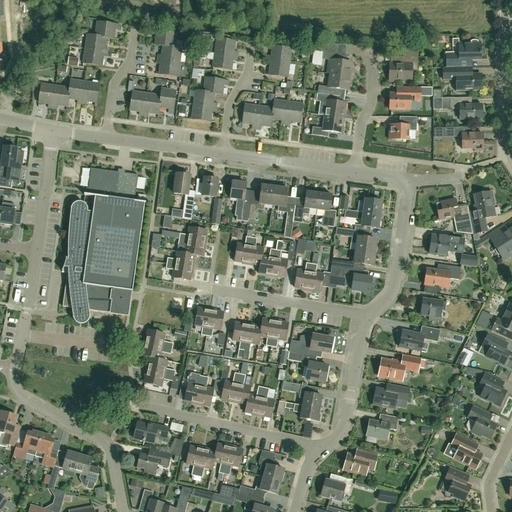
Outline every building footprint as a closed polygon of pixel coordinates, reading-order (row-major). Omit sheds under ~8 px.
[(95,37),(106,39),(113,40),(115,30),(118,30),(119,26),(97,23),(95,37)] [(155,45),(182,49),(173,48),(175,34),(154,31),(153,35),(157,35),(155,45)] [(87,36),(85,49),(107,53),(108,49),(104,48),(106,39),(95,37),(87,36)] [(215,53),(237,57),(238,53),(234,52),(235,42),(217,39),(215,53)] [(446,68),(460,68),(461,68),(461,61),(480,60),(480,53),(479,53),(479,43),(458,43),(458,39),(452,39),(452,47),(458,47),(458,54),(446,54),(446,68)] [(158,56),(158,60),(180,63),(182,49),(155,45),(155,46),(163,47),(162,56),(158,56)] [(321,53),(323,53),(322,60),(332,61),(330,74),(350,77),(352,63),(344,62),(343,55),(335,54),(336,45),(322,45),(321,53)] [(267,61),(289,63),(291,49),(273,47),(271,57),(267,56),(267,61)] [(107,53),(85,49),(83,64),(102,67),(103,56),(107,57),(107,53)] [(404,50),(404,58),(402,58),(402,64),(390,64),(390,81),(410,81),(410,70),(417,70),(417,50),(404,50)] [(207,59),(214,60),(213,68),(231,71),(233,60),(237,61),(237,57),(215,53),(208,52),(207,59)] [(69,59),(69,69),(81,69),(81,59),(69,59)] [(180,63),(158,60),(157,64),(161,65),(159,75),(177,77),(180,63)] [(287,78),(289,63),(267,61),(266,65),(270,66),(269,75),(287,78)] [(455,91),(481,90),(481,76),(467,77),(467,75),(460,75),(460,68),(446,68),(442,68),(443,80),(455,80),(455,91)] [(318,94),(333,96),(335,96),(336,89),(348,91),(350,77),(330,74),(328,88),(319,86),(318,94)] [(195,91),(222,95),(223,85),(227,86),(228,81),(206,78),(203,92),(195,91)] [(82,105),(86,83),(71,81),(70,89),(69,99),(78,101),(77,104),(82,105)] [(86,83),(82,105),(86,105),(86,102),(97,104),(99,85),(86,83)] [(53,109),(56,87),(41,85),(39,103),(49,104),(49,108),(53,109)] [(69,99),(70,89),(56,87),(53,109),(57,109),(57,106),(67,107),(69,99)] [(432,88),(420,88),(397,87),(397,94),(390,94),(389,110),(409,110),(410,102),(420,102),(420,96),(432,96),(432,88)] [(147,95),(143,116),(147,117),(148,114),(158,115),(162,89),(161,97),(147,95)] [(162,89),(158,115),(159,108),(169,109),(168,113),(172,113),(176,91),(162,89)] [(193,106),(216,109),(217,104),(213,104),(214,94),(222,95),(195,91),(193,106)] [(147,95),(132,92),(129,111),(139,112),(139,115),(143,116),(147,95)] [(346,104),(336,102),(332,102),(333,96),(318,94),(317,94),(316,102),(326,103),(324,116),(344,119),(346,104)] [(433,110),(449,109),(458,109),(459,120),(482,119),(481,105),(462,105),(461,98),(433,98),(433,110)] [(273,109),(272,120),(282,121),(281,125),(285,126),(289,103),(274,101),(273,109)] [(289,103),(285,126),(289,126),(290,122),(300,123),(302,105),(289,103)] [(256,130),(259,107),(244,105),(242,124),(252,125),(251,129),(256,130)] [(216,109),(193,106),(191,120),(210,122),(211,112),(215,113),(216,109)] [(351,113),(361,116),(364,109),(353,106),(351,113)] [(259,107),(256,130),(260,130),(260,126),(271,128),(272,120),(273,109),(259,107)] [(344,119),(324,116),(322,129),(312,127),(311,136),(328,138),(329,131),(342,133),(344,119)] [(417,131),(417,118),(405,117),(404,126),(389,126),(389,140),(409,141),(409,131),(417,131)] [(454,137),(461,137),(462,149),(474,149),(474,152),(482,152),(482,134),(474,134),(474,128),(454,128),(444,128),(444,136),(454,136),(454,137)] [(1,167),(14,169),(20,169),(20,166),(15,166),(17,149),(4,148),(1,167)] [(18,183),(20,169),(14,169),(1,167),(0,170),(0,169),(0,187),(6,188),(7,181),(18,183)] [(114,200),(118,172),(91,169),(87,195),(87,196),(114,200)] [(131,174),(118,172),(114,200),(134,203),(134,202),(138,175),(131,174)] [(185,195),(182,219),(191,221),(195,192),(188,191),(190,176),(176,174),(174,194),(185,195)] [(217,180),(204,178),(202,196),(215,198),(217,180)] [(250,204),(243,203),(246,184),(232,182),(230,198),(237,199),(234,216),(237,216),(236,221),(247,222),(248,219),(250,204)] [(261,186),(258,204),(250,203),(250,204),(248,219),(255,220),(256,209),(263,210),(263,204),(272,205),(274,188),(261,186)] [(292,222),(294,209),(294,207),(285,205),(287,190),(274,188),(272,205),(278,206),(277,212),(287,213),(285,224),(292,225),(292,222)] [(316,210),(319,194),(306,192),(303,211),(294,209),(292,222),(301,224),(303,214),(308,215),(309,209),(316,210)] [(492,192),(489,193),(474,196),(477,212),(470,213),(474,234),(486,232),(484,218),(492,216),(491,210),(493,209),(492,207),(495,207),(492,192)] [(319,194),(316,210),(324,211),(323,217),(328,218),(327,227),(333,228),(336,212),(329,211),(331,195),(319,194)] [(145,204),(145,203),(134,202),(134,203),(114,200),(87,196),(87,195),(84,195),(84,196),(85,196),(84,204),(81,203),(77,203),(74,204),(72,206),(71,209),(70,217),(69,226),(68,234),(68,242),(68,251),(68,259),(69,259),(71,248),(80,249),(77,267),(115,272),(118,254),(137,257),(144,204),(145,204)] [(349,211),(350,197),(342,196),(340,210),(349,211)] [(218,225),(222,201),(215,200),(212,224),(218,225)] [(363,213),(379,215),(381,202),(365,200),(363,213)] [(436,204),(439,221),(454,218),(455,225),(457,233),(473,235),(470,222),(467,206),(457,208),(455,200),(440,203),(441,204),(436,204)] [(0,217),(0,224),(12,226),(15,205),(2,203),(1,209),(0,217)] [(379,215),(363,213),(345,211),(344,218),(362,220),(361,226),(355,225),(354,231),(354,232),(369,234),(370,228),(378,229),(379,215)] [(171,217),(164,216),(163,228),(170,229),(171,217)] [(488,236),(491,241),(500,256),(504,262),(511,257),(511,229),(508,232),(505,227),(493,235),(492,233),(488,236)] [(178,240),(204,244),(206,231),(188,228),(187,235),(179,234),(178,240)] [(302,229),(293,232),(296,240),(304,237),(302,229)] [(355,251),(374,253),(376,241),(353,238),(354,232),(354,231),(337,229),(336,235),(352,237),(351,243),(356,244),(355,251)] [(178,240),(179,234),(161,231),(160,237),(178,240)] [(462,253),(463,240),(431,235),(429,254),(446,257),(447,251),(462,253)] [(247,264),(251,238),(246,237),(244,245),(236,244),(234,262),(247,264)] [(251,238),(247,264),(260,266),(261,256),(262,248),(255,247),(256,239),(251,238)] [(204,244),(178,240),(177,245),(185,246),(184,253),(176,252),(202,257),(204,244)] [(277,241),(275,250),(271,276),(284,278),(287,260),(279,259),(281,251),(280,251),(282,242),(277,241)] [(304,255),(306,242),(298,241),(296,254),(304,255)] [(66,258),(65,263),(64,267),(62,271),(64,268),(68,268),(62,307),(71,308),(73,317),(74,321),(77,323),(80,324),(84,324),(87,322),(87,321),(89,319),(89,315),(89,311),(127,316),(131,292),(132,292),(137,257),(118,254),(115,272),(77,267),(80,249),(71,248),(69,259),(68,259),(66,259),(66,258)] [(271,276),(275,250),(270,250),(268,257),(261,256),(260,266),(258,274),(271,276)] [(372,267),(374,253),(355,251),(353,264),(372,267)] [(202,257),(176,252),(175,260),(167,259),(166,264),(191,269),(194,256),(202,257)] [(477,267),(479,257),(462,255),(461,265),(477,267)] [(331,267),(343,268),(348,269),(349,262),(332,260),(331,267)] [(191,269),(166,264),(165,269),(173,271),(172,278),(189,281),(191,269)] [(294,288),(307,290),(311,264),(306,264),(304,272),(297,270),(294,288)] [(311,264),(307,290),(320,292),(323,275),(315,273),(316,265),(311,264)] [(426,271),(424,284),(437,286),(447,287),(449,279),(459,280),(460,268),(447,266),(447,273),(437,272),(426,271)] [(348,269),(343,268),(342,278),(353,280),(351,291),(369,293),(371,278),(355,276),(356,270),(348,269)] [(445,312),(446,303),(422,300),(420,316),(440,318),(441,311),(445,312)] [(501,322),(496,320),(491,330),(511,339),(511,304),(510,303),(501,322)] [(192,320),(194,310),(188,309),(187,309),(185,319),(186,319),(192,320)] [(206,337),(210,311),(197,309),(194,327),(202,328),(201,336),(206,337)] [(221,331),(222,320),(224,313),(210,311),(206,337),(211,338),(213,330),(221,331)] [(492,318),(481,313),(476,325),(486,330),(492,318)] [(260,328),(260,337),(267,339),(265,347),(271,347),(275,322),(262,320),(260,328)] [(184,321),(183,329),(183,331),(186,332),(189,332),(191,323),(184,321)] [(275,322),(271,347),(276,348),(278,340),(285,342),(288,324),(275,322)] [(242,360),(248,325),(235,323),(232,341),(240,342),(238,351),(237,360),(242,360)] [(260,337),(260,328),(248,325),(242,360),(248,361),(250,344),(258,345),(260,337)] [(438,343),(440,331),(422,327),(420,335),(403,331),(400,346),(412,348),(411,350),(420,352),(423,340),(438,343)] [(144,344),(172,350),(173,345),(163,342),(164,335),(147,331),(144,344)] [(486,357),(504,366),(510,353),(505,351),(508,344),(488,334),(478,353),(486,357)] [(310,350),(323,352),(330,353),(332,339),(312,336),(310,345),(299,343),(296,354),(303,356),(309,357),(310,350)] [(202,337),(200,350),(206,351),(208,338),(202,337)] [(149,358),(159,360),(160,353),(170,355),(172,350),(144,344),(141,357),(149,358)] [(288,353),(282,351),(279,366),(286,367),(288,353)] [(296,354),(288,353),(287,361),(301,363),(303,356),(296,354)] [(417,372),(420,360),(402,357),(401,365),(382,361),(378,377),(401,381),(404,370),(417,372)] [(146,371),(174,377),(175,371),(165,369),(167,362),(159,360),(149,358),(146,371)] [(209,365),(218,367),(220,361),(210,359),(209,365)] [(463,368),(465,362),(458,359),(456,364),(463,368)] [(308,363),(307,368),(305,380),(324,383),(327,367),(308,363)] [(221,379),(227,381),(230,369),(224,368),(221,379)] [(180,378),(174,377),(146,371),(143,383),(161,387),(162,380),(171,382),(170,389),(177,391),(180,378)] [(220,399),(233,402),(240,375),(234,374),(232,384),(224,382),(220,399)] [(478,387),(484,390),(480,397),(499,407),(506,392),(499,389),(502,382),(485,374),(478,387)] [(248,396),(253,378),(240,375),(233,402),(246,405),(248,396)] [(183,402),(196,405),(202,377),(197,376),(195,386),(187,384),(183,402)] [(202,377),(196,405),(209,408),(213,390),(205,388),(208,378),(202,377)] [(290,384),(283,383),(281,391),(288,392),(290,384)] [(407,399),(409,389),(389,385),(387,392),(376,390),(373,405),(394,409),(396,397),(407,399)] [(302,407),(319,410),(322,397),(317,396),(318,389),(301,386),(299,399),(303,400),(302,407)] [(257,416),(263,389),(258,387),(256,397),(248,396),(246,405),(244,413),(257,416)] [(263,389),(257,416),(270,419),(274,401),(266,400),(268,390),(263,389)] [(283,416),(286,403),(279,402),(277,414),(283,416)] [(319,410),(302,407),(294,405),(293,413),(300,414),(300,419),(319,423),(320,415),(318,415),(319,410)] [(496,425),(493,424),(489,422),(491,416),(472,407),(467,418),(476,422),(471,432),(479,436),(481,435),(489,439),(496,425)] [(0,446),(5,448),(6,445),(15,447),(18,434),(12,433),(17,417),(1,412),(0,417),(0,432),(0,433),(0,446)] [(366,436),(376,438),(386,440),(388,430),(396,431),(398,418),(383,416),(382,424),(369,422),(366,436)] [(166,438),(169,428),(148,424),(148,425),(138,423),(135,439),(154,443),(156,436),(166,438)] [(171,431),(184,434),(186,427),(173,423),(171,431)] [(35,457),(41,434),(33,432),(32,434),(28,433),(24,446),(17,443),(14,456),(25,460),(26,454),(35,457)] [(51,437),(41,434),(35,457),(44,459),(42,465),(53,468),(57,454),(50,452),(54,440),(50,439),(51,437)] [(479,461),(482,455),(474,452),(477,445),(456,435),(450,446),(458,450),(453,458),(475,469),(476,467),(479,467),(481,463),(479,461)] [(223,475),(230,447),(217,444),(215,452),(213,462),(220,464),(218,473),(218,474),(223,475)] [(191,476),(196,477),(202,450),(189,447),(185,464),(193,466),(191,476)] [(223,475),(229,476),(231,466),(239,468),(242,450),(230,447),(223,475)] [(149,450),(148,457),(140,455),(137,468),(145,470),(144,473),(154,475),(156,465),(167,467),(170,455),(156,452),(149,450)] [(202,450),(196,477),(201,478),(204,468),(211,470),(213,462),(215,452),(202,450)] [(377,456),(364,452),(357,451),(355,457),(348,455),(344,470),(365,476),(368,466),(374,467),(377,456)] [(54,490),(60,469),(65,470),(64,476),(73,479),(75,473),(80,456),(67,452),(65,461),(63,461),(58,460),(55,468),(54,467),(47,489),(54,490)] [(261,453),(260,457),(258,463),(260,464),(259,470),(265,472),(263,478),(281,482),(284,470),(272,467),(274,461),(268,459),(269,455),(261,453)] [(80,456),(75,473),(81,475),(80,478),(84,485),(88,486),(87,488),(93,490),(98,470),(90,468),(92,460),(80,456)] [(4,465),(0,468),(0,479),(11,471),(4,465)] [(452,498),(452,497),(464,502),(470,487),(465,485),(469,477),(449,469),(444,482),(451,485),(449,489),(448,489),(447,490),(446,490),(445,491),(445,492),(444,492),(444,493),(444,494),(444,495),(444,496),(445,496),(445,497),(446,498),(447,498),(448,499),(449,499),(450,499),(450,498),(451,498),(452,498)] [(321,496),(336,500),(340,501),(342,492),(348,494),(352,481),(335,476),(333,483),(325,481),(321,496)] [(133,487),(143,491),(146,482),(136,478),(133,487)] [(277,495),(281,482),(263,478),(259,490),(268,493),(277,495)] [(162,508),(161,511),(184,511),(188,499),(191,489),(182,487),(175,511),(162,508)] [(240,487),(239,490),(238,493),(248,495),(253,497),(255,490),(240,487)] [(0,488),(0,511),(10,511),(14,507),(1,498),(5,492),(0,488)] [(161,511),(162,508),(163,506),(150,502),(153,493),(144,490),(140,504),(148,506),(146,511),(161,511)] [(52,505),(42,511),(30,507),(28,511),(60,511),(65,494),(50,491),(54,498),(52,505)] [(379,492),(377,502),(395,506),(397,495),(379,492)] [(66,495),(65,502),(73,504),(75,497),(66,495)] [(253,497),(248,495),(246,502),(244,510),(250,511),(272,511),(273,510),(262,508),(260,507),(262,499),(253,497)] [(188,499),(184,511),(194,511),(197,506),(191,504),(192,500),(188,499)]
